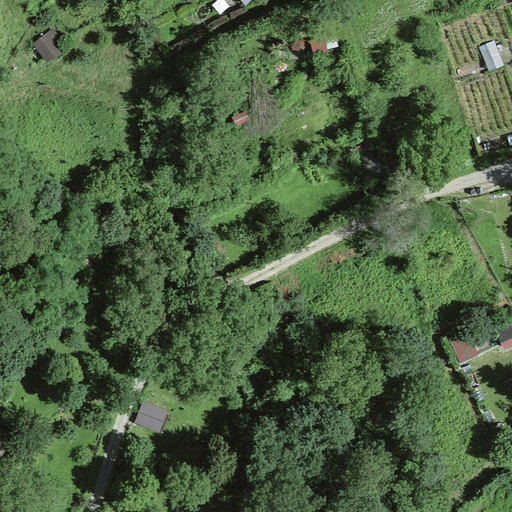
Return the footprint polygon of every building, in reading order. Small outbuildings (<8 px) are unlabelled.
[(63,40),(52,27),(31,44),(49,65),(67,51),(60,42),(63,40)] [(326,50),(322,31),(309,34),(313,53),(326,50)] [(338,44),(335,34),(325,36),(327,46),(338,44)] [(504,61),(494,39),(479,46),(489,68),(504,61)] [(231,170),(212,179),(217,192),(237,183),(231,170)] [(263,362),(252,345),(231,358),(242,375),(263,362)] [(166,407),(142,398),(134,420),(158,429),(166,407)]
